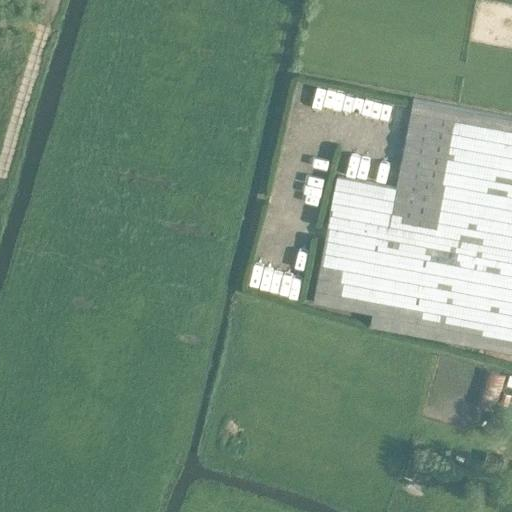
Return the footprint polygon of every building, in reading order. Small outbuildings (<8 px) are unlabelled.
[(312,100),(314,82),(295,80),(293,99),(312,100)] [(399,120),(402,101),(363,94),(360,113),(399,120)] [(370,325),(511,350),(511,118),(413,100),(397,185),(337,175),(314,301),(372,313),(370,325)] [(388,161),(386,179),(397,180),(399,162),(388,161)] [(305,185),(323,188),(327,169),(309,165),(305,185)]
